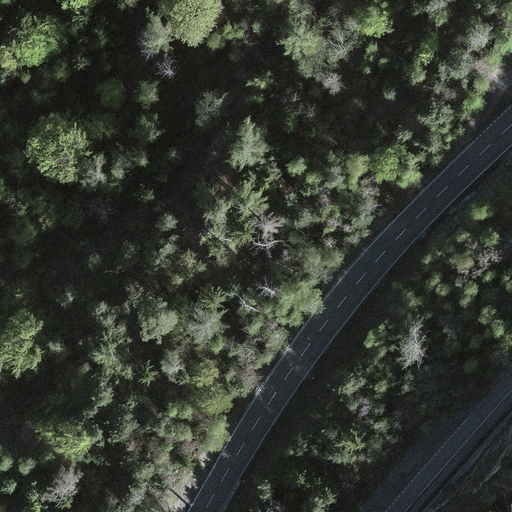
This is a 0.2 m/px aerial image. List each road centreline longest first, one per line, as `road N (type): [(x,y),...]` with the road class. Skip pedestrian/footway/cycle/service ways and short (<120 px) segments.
road 1 (tertiary): [(511,124),(347,294),(273,395),(204,511)]
road 2 (tertiary): [(404,511),(511,390)]
